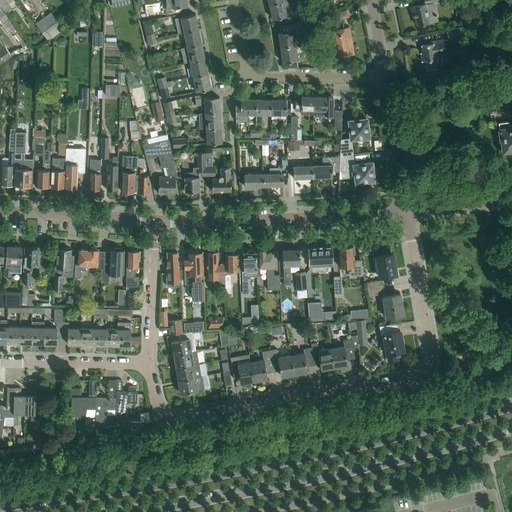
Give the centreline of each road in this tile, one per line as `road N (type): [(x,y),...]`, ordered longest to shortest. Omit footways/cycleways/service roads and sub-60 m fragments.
road 1 (tertiary): [(511,405),(245,469),(0,504)]
road 2 (residential): [(148,367),(159,410),(169,417),(422,373),(430,358),(403,214)]
road 3 (tertiary): [(119,511),(511,428)]
road 4 (residential): [(403,214),(155,221)]
road 5 (residential): [(384,77),(251,76),(235,0)]
road 6 (residential): [(155,221),(0,211)]
road 7 (residential): [(148,367),(0,361)]
road 8 (residential): [(148,367),(155,221)]
road 9 (residential): [(403,214),(384,77)]
